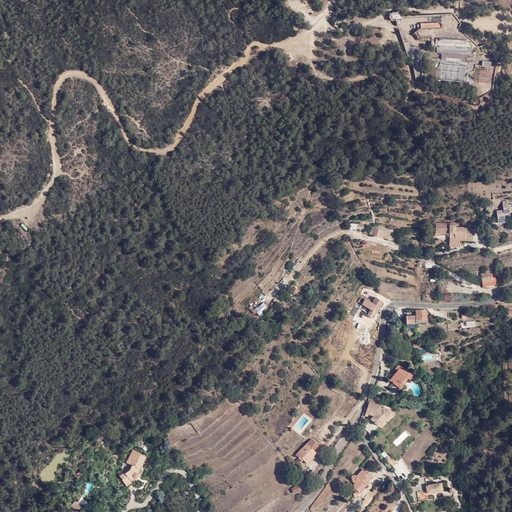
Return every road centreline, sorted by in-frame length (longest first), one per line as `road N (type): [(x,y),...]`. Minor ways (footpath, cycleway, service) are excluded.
road 1 (track): [(0,219),(41,199),(55,174),(53,99),(68,74),(95,83),(129,142),(163,150),(248,48),(297,39),(334,0)]
road 2 (unclassified): [(295,511),(362,409),(386,308),(465,303),(511,287)]
road 3 (unknown): [(498,294),(347,231)]
